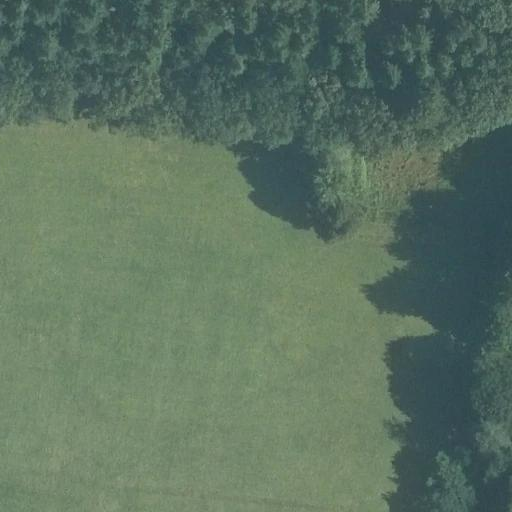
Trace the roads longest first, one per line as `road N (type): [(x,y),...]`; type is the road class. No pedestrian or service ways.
road 1 (track): [(434,511),(502,171),(486,82),(501,0)]
road 2 (track): [(0,72),(488,108)]
